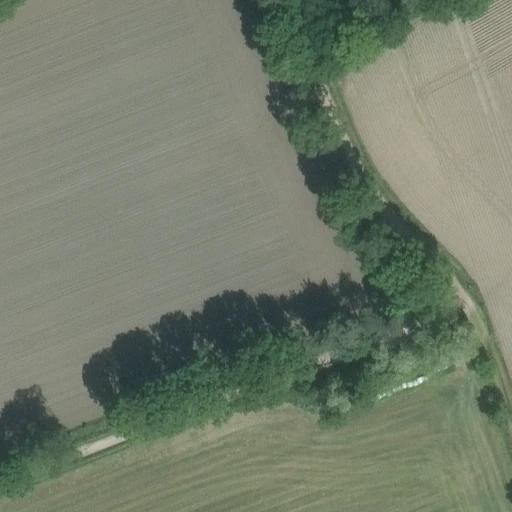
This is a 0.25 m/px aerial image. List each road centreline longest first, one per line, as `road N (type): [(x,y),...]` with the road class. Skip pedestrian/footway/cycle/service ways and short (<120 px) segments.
road 1 (track): [(0,483),(439,323),(458,304),(451,280),(398,228),(356,169),(286,0)]
road 2 (track): [(458,304),(494,356),(511,411)]
